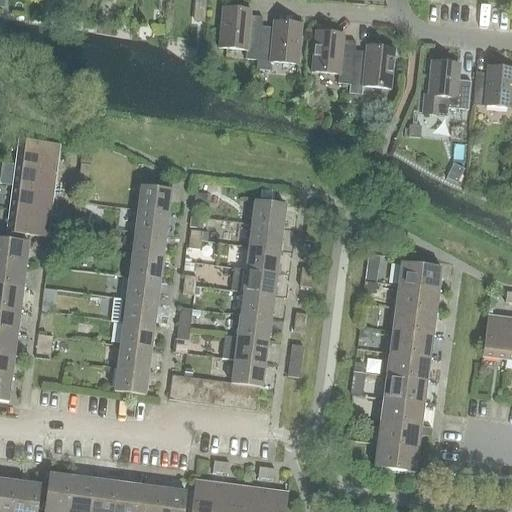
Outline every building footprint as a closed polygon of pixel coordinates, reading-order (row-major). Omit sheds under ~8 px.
[(194,5),(193,23),(204,24),(206,6),(194,5)] [(249,12),(223,10),(223,9),(222,9),(218,50),(219,50),(219,49),(246,52),(245,61),(257,62),(256,71),(257,71),(261,18),(260,23),(249,22),(250,11),(249,11),(249,12)] [(272,34),(261,33),(262,19),(261,18),(257,71),(269,72),(270,63),(297,66),(297,67),(298,67),(301,25),(300,25),(300,26),(274,24),(274,23),(273,23),(272,34)] [(349,95),(354,43),(353,48),(342,47),(343,36),(342,35),(342,36),(316,34),(316,33),(315,33),(311,74),(312,74),(312,73),(339,76),(338,85),(349,86),(349,95)] [(355,43),(354,43),(349,95),(362,97),(363,88),(389,90),(389,91),(390,91),(394,50),(393,50),(393,51),(367,48),(367,47),(366,47),(364,58),(353,57),(355,43)] [(431,63),(428,97),(424,96),(422,115),(446,118),(447,110),(468,111),(470,83),(457,82),(459,65),(431,63)] [(510,110),(511,89),(511,70),(487,68),(486,75),(475,74),(472,106),(484,107),(484,108),(510,110)] [(408,139),(420,140),(421,128),(409,127),(408,139)] [(19,142),(16,165),(56,170),(59,147),(19,142)] [(80,164),(85,164),(91,165),(93,151),(81,150),(80,164)] [(56,170),(16,165),(13,188),(53,193),(56,170)] [(90,167),(84,166),(81,165),(80,173),(89,175),(90,167)] [(79,181),(82,182),(88,182),(89,175),(80,173),(79,181)] [(53,193),(13,188),(10,211),(50,216),(53,193)] [(171,192),(140,188),(137,212),(168,216),(171,192)] [(195,195),(194,204),(205,206),(207,197),(195,195)] [(285,207),(254,203),(251,226),(282,230),(285,207)] [(7,234),(41,238),(47,239),(50,216),(10,211),(7,234)] [(74,215),(74,219),(84,220),(85,212),(75,211),(74,215)] [(168,216),(137,212),(134,234),(165,238),(168,216)] [(83,228),(84,220),(74,219),(73,227),(83,228)] [(191,219),(190,227),(202,228),(203,220),(191,219)] [(307,224),(306,234),(318,235),(319,226),(307,224)] [(282,230),(251,226),(248,249),(279,253),(282,230)] [(202,233),(190,232),(189,241),(201,243),(202,233)] [(165,238),(134,234),(131,257),(162,261),(165,238)] [(318,235),(306,234),(305,243),(316,244),(318,235)] [(0,264),(25,268),(28,245),(0,241),(0,264)] [(201,243),(189,241),(188,250),(200,252),(201,243)] [(279,253),(248,249),(245,272),(276,276),(279,253)] [(82,261),(91,263),(93,255),(84,252),(82,261)] [(162,261),(131,257),(128,279),(159,283),(162,261)] [(0,287),(22,290),(25,268),(0,264),(0,287)] [(193,266),(184,265),(184,272),(192,273),(193,266)] [(441,270),(400,265),(397,288),(438,293),(441,270)] [(233,270),(230,292),(242,294),(273,298),(276,276),(245,272),(233,270)] [(301,270),(300,279),(312,280),(313,271),(301,270)] [(367,270),(366,282),(376,283),(377,271),(367,270)] [(196,279),(184,277),(183,286),(195,288),(196,279)] [(159,283),(128,279),(125,302),(156,306),(159,283)] [(312,280),(300,279),(299,288),(310,289),(312,280)] [(195,288),(183,286),(182,295),(194,297),(195,288)] [(0,310),(20,313),(22,290),(0,287),(0,310)] [(438,293),(397,288),(395,310),(435,316),(438,293)] [(55,292),(44,290),(41,314),(52,316),(55,292)] [(273,298),(242,294),(239,317),(270,321),(273,298)] [(156,306),(125,302),(113,300),(110,324),(122,325),(153,329),(156,306)] [(0,333),(17,335),(20,313),(0,310),(0,333)] [(180,310),(179,323),(177,332),(189,333),(192,311),(180,310)] [(435,316),(395,310),(392,333),(432,338),(435,316)] [(295,315),(294,324),(306,326),(307,316),(295,315)] [(270,321),(239,317),(236,339),(267,343),(270,321)] [(505,361),(510,321),(487,318),(482,358),(505,361)] [(306,326),(294,324),(293,333),(305,335),(306,326)] [(122,325),(119,347),(151,351),(153,329),(122,325)] [(371,331),(360,330),(359,338),(370,340),(371,331)] [(189,333),(177,332),(176,341),(188,342),(189,333)] [(0,333),(0,356),(14,358),(17,335),(0,333)] [(432,338),(392,333),(389,355),(429,361),(432,338)] [(224,338),(221,361),(233,362),(264,366),(267,343),(236,339),(224,338)] [(300,371),(303,348),(291,346),(288,369),(300,371)] [(151,351),(119,347),(117,370),(148,374),(151,351)] [(429,361),(389,355),(386,378),(426,383),(429,361)] [(0,379),(11,380),(14,358),(0,356),(0,379)] [(264,366),(233,362),(230,385),(235,386),(247,387),(258,389),(261,390),(264,366)] [(363,366),(354,365),(353,374),(362,374),(363,366)] [(300,371),(288,369),(287,378),(299,380),(300,371)] [(148,374),(117,370),(113,393),(145,397),(148,374)] [(185,370),(184,378),(192,379),(193,371),(185,370)] [(174,402),(186,404),(189,379),(183,379),(177,378),(176,390),(174,402)] [(426,383),(386,378),(383,401),(423,406),(426,383)] [(11,380),(0,379),(0,402),(8,404),(11,380)] [(186,404),(197,405),(200,381),(189,379),(186,404)] [(197,405),(209,407),(212,383),(200,381),(197,405)] [(224,384),(212,383),(209,407),(220,408),(224,384)] [(363,384),(353,383),(351,396),(361,398),(363,384)] [(220,408),(232,410),(235,386),(230,385),(224,384),(220,408)] [(247,387),(235,386),(232,410),(244,411),(247,387)] [(255,413),(258,389),(247,387),(244,411),(255,413)] [(423,406),(383,401),(380,423),(420,428),(423,406)] [(419,436),(431,437),(432,430),(420,428),(380,423),(377,446),(417,451),(419,436)] [(417,451),(377,446),(374,469),(414,474),(417,451)] [(212,474),(220,475),(221,464),(213,463),(212,474)] [(221,464),(220,475),(228,476),(229,465),(221,464)] [(257,480),(265,481),(266,470),(258,469),(257,480)] [(266,470),(265,481),(273,482),(274,471),(266,470)] [(67,511),(72,479),(49,476),(44,511),(67,511)] [(72,479),(67,511),(90,511),(95,482),(72,479)] [(0,481),(0,511),(12,511),(16,483),(0,481)] [(95,482),(90,511),(113,511),(117,485),(95,482)] [(16,483),(12,511),(36,511),(40,487),(16,483)] [(214,511),(218,486),(195,483),(190,511),(214,511)] [(117,485),(113,511),(136,511),(140,488),(117,485)] [(237,511),(240,489),(218,486),(214,511),(237,511)] [(136,511),(159,511),(162,491),(140,488),(136,511)] [(260,511),(264,492),(240,489),(237,511),(260,511)] [(182,511),(185,494),(162,491),(159,511),(182,511)] [(260,511),(284,511),(287,495),(264,492),(260,511)]
